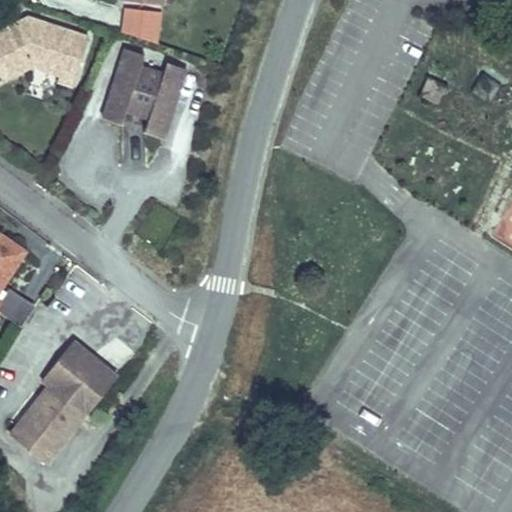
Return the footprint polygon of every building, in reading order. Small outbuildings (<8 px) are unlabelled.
[(157,46),(161,15),(126,10),(122,35),(157,46)] [(80,70),(90,39),(29,20),(0,34),(0,76),(4,83),(33,68),(62,77),(66,66),(80,70)] [(162,141),(186,72),(167,66),(164,76),(141,68),(145,58),(125,51),(102,120),(121,127),(126,113),(148,120),(143,135),(162,141)] [(75,88),(80,70),(66,66),(62,77),(60,83),(75,88)] [(11,317),(22,300),(8,292),(3,299),(0,297),(0,291),(28,250),(0,231),(0,311),(1,310),(11,317)] [(22,325),(36,304),(11,287),(8,292),(22,300),(11,317),(22,325)] [(119,378),(76,342),(45,381),(49,385),(10,433),(48,465),(119,378)]
